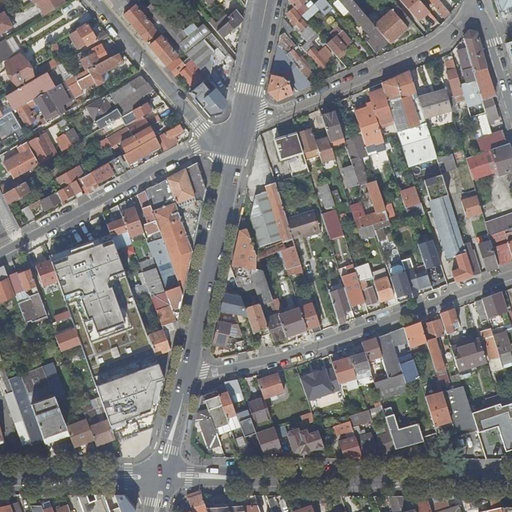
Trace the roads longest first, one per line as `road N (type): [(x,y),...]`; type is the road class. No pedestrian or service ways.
road 1 (secondary): [(162,475),(511,474)]
road 2 (residential): [(184,376),(288,355),(511,275)]
road 3 (residential): [(475,8),(436,43),(235,130)]
road 4 (tertiary): [(235,130),(184,376)]
road 5 (residential): [(0,252),(209,141)]
road 6 (residential): [(209,141),(91,0)]
road 7 (secondary): [(0,474),(162,475)]
road 8 (tertiary): [(261,0),(235,130)]
